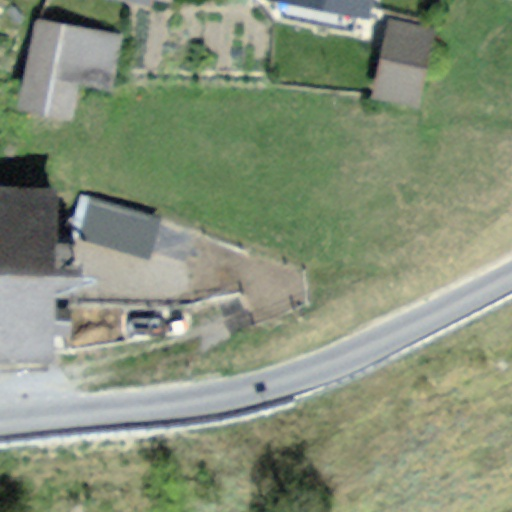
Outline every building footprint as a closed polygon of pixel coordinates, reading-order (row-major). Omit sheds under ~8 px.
[(129,0),(176,11),(178,0),(129,0)] [(385,0),(294,0),(294,10),(383,21),(385,0)] [(115,43),(53,35),(43,113),(104,121),(115,43)] [(446,46),(414,44),(408,114),(441,117),(446,46)] [(68,216),(0,212),(0,366),(60,369),(68,216)] [(167,233),(111,214),(102,241),(158,259),(167,233)]
